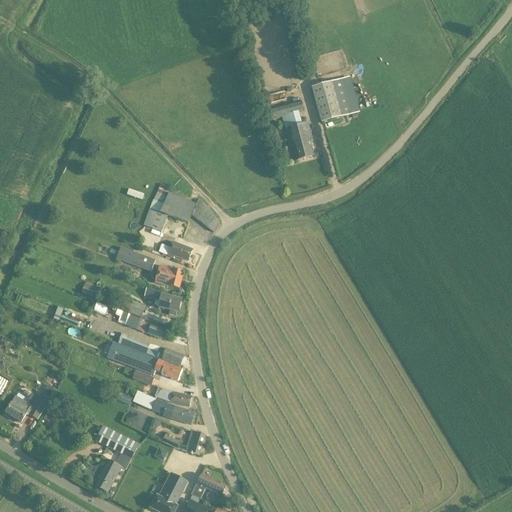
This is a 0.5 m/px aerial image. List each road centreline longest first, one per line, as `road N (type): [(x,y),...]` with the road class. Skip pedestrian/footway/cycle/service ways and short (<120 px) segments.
road 1 (unclassified): [(246,511),(190,366),(196,263),(230,224),(320,202),(363,177),(511,10)]
road 2 (track): [(230,224),(83,75),(15,30)]
road 3 (unclassified): [(116,511),(0,444)]
